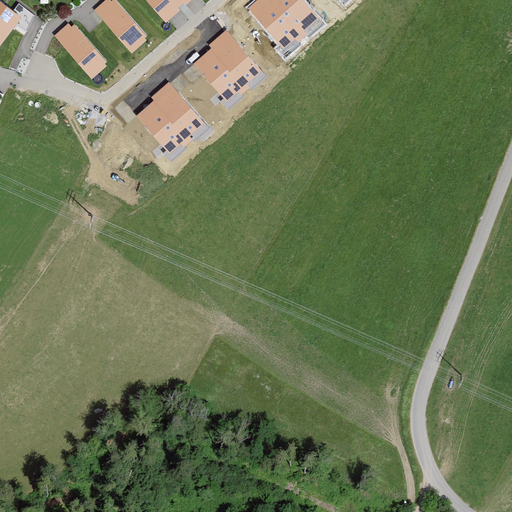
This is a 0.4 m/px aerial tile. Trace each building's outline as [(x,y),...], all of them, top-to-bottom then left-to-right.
[(35,14),(19,3),(14,10),(0,0),(0,48),(17,24),(25,30),(35,14)] [(114,0),(107,0),(95,10),(132,54),(149,39),(114,0)] [(145,0),(166,23),(192,0),(145,0)] [(300,0),(259,0),(249,9),(282,48),(317,18),(300,0)] [(72,22),(56,36),(93,80),(110,65),(72,22)] [(212,49),(194,64),(227,101),(263,69),(227,29),(209,45),(212,49)] [(155,101),(137,116),(170,153),(206,122),(170,82),(152,97),(155,101)]
